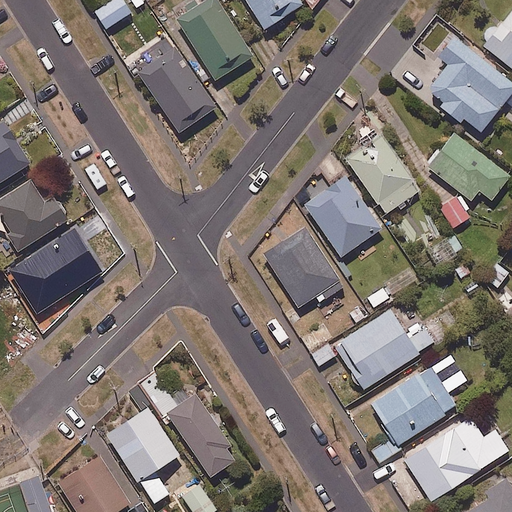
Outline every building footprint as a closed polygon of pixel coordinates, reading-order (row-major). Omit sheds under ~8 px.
[(129,10),(122,0),(106,0),(93,9),(104,26),(129,10)] [(146,2),(144,0),(129,0),(134,8),(146,2)] [(250,56),(215,0),(202,0),(174,17),(213,80),(250,56)] [(242,0),(263,29),(302,1),(301,0),(242,0)] [(511,5),(496,25),(495,24),(493,24),(492,23),(490,23),(488,24),(487,24),(485,25),(484,26),(483,28),(482,29),(481,31),(481,33),(481,34),(481,36),(482,37),(483,39),(484,40),(482,43),(511,66),(511,5)] [(511,85),(511,81),(450,32),(434,52),(444,60),(424,84),(443,99),(439,103),(459,119),(461,115),(478,128),(511,85)] [(213,107),(165,40),(130,65),(178,132),(213,107)] [(0,178),(32,158),(4,116),(0,118),(0,178)] [(417,188),(378,130),(343,153),(382,212),(417,188)] [(508,173),(450,130),(424,164),(469,197),(476,187),(489,197),(508,173)] [(379,225),(342,172),(301,200),(338,253),(379,225)] [(46,199),(32,175),(0,194),(0,208),(22,244),(70,215),(56,192),(46,199)] [(468,215),(453,193),(436,204),(452,226),(468,215)] [(105,266),(78,223),(11,266),(38,308),(105,266)] [(342,284),(306,229),(283,245),(276,234),(259,246),(297,304),(313,293),(317,300),(342,284)] [(461,246),(452,234),(428,252),(437,264),(461,246)] [(389,297),(380,285),(365,296),(373,308),(389,297)] [(406,336),(387,307),(332,342),(360,386),(433,340),(423,325),(406,336)] [(333,354),(325,341),(310,350),(318,363),(333,354)] [(368,401),(389,433),(395,442),(456,403),(430,362),(368,401)] [(242,452),(199,388),(168,408),(211,473),(242,452)] [(180,454),(149,406),(107,433),(154,505),(171,494),(155,470),(180,454)] [(481,434),(468,414),(400,457),(426,498),(507,448),(493,427),(481,434)] [(59,481),(78,511),(116,511),(132,502),(101,454),(59,481)] [(54,511),(39,473),(21,480),(33,511),(54,511)] [(511,511),(511,488),(503,475),(475,493),(479,499),(458,511),(511,511)] [(208,511),(217,506),(200,481),(183,493),(196,511),(208,511)] [(152,511),(144,499),(129,509),(131,511),(152,511)]
